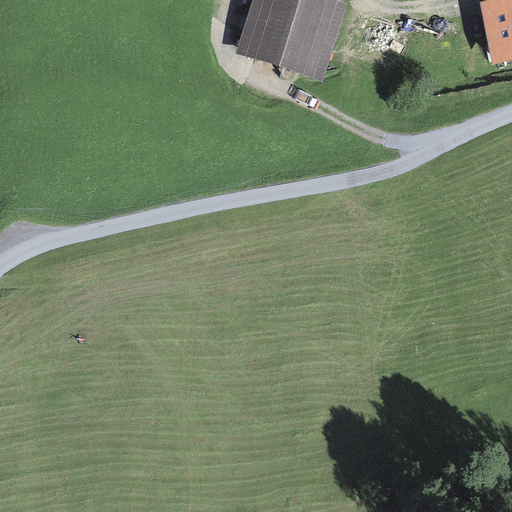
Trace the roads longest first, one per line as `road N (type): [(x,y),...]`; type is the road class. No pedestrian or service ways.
road 1 (track): [(0,265),(72,233),(362,175),(511,114)]
road 2 (track): [(437,147),(383,137),(297,92),(244,77),(225,52),(226,0)]
